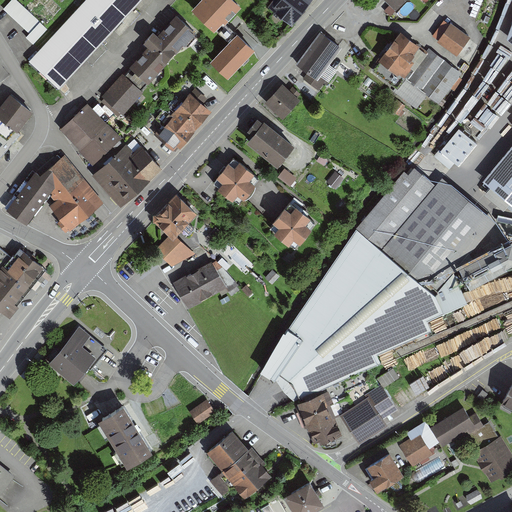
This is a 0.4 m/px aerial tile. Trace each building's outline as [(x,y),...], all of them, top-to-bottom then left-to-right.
[(48,29),(16,0),(12,0),(3,9),(30,34),(26,38),(33,45),(48,29)] [(85,0),(28,62),(60,91),(144,0),(166,0),(168,2),(169,0),(85,0)] [(242,8),(234,0),(200,0),(191,10),(215,32),(224,23),(226,25),(242,8)] [(280,0),(273,11),(292,26),(312,0),(280,0)] [(406,0),(384,0),(390,5),(396,11),(406,0)] [(396,11),(390,5),(385,11),(391,17),(396,11)] [(195,33),(177,16),(158,36),(154,32),(143,44),(147,47),(129,68),(131,69),(125,75),(142,90),(148,83),(149,84),(184,45),(185,46),(195,35),(194,34),(195,33)] [(472,38),(451,23),(450,25),(444,21),(433,36),(439,41),(437,42),(458,57),(472,38)] [(427,51),(401,32),(372,71),(396,88),(393,92),(417,109),(427,96),(439,105),(463,73),(429,48),(427,51)] [(342,48),(321,33),(298,65),(309,73),(304,80),(320,91),(327,81),(321,76),(342,48)] [(255,52),(237,34),(210,63),(228,80),(255,52)] [(500,49),(494,66),(503,69),(509,52),(500,49)] [(487,127),(511,93),(511,68),(499,85),(490,78),(477,95),(472,102),(480,109),(473,117),(487,127)] [(142,90),(125,75),(123,73),(102,97),(104,99),(101,102),(118,117),(121,114),(122,115),(144,92),(142,90)] [(290,90),(283,84),(265,103),(283,120),(301,101),(298,98),(301,94),(293,87),(290,90)] [(208,99),(195,88),(183,102),(177,96),(165,109),(193,134),(212,112),(203,104),(208,99)] [(33,113),(10,94),(0,107),(0,118),(17,132),(33,113)] [(399,116),(406,106),(397,100),(390,110),(399,116)] [(93,109),(87,103),(59,130),(79,150),(93,137),(107,124),(106,122),(111,117),(98,103),(93,109)] [(193,134),(165,109),(155,119),(162,125),(154,134),(174,151),(177,147),(180,150),(193,134)] [(0,118),(0,159),(20,135),(17,132),(0,118)] [(295,146),(265,122),(263,123),(258,119),(248,132),(253,136),(247,144),(277,168),(295,146)] [(108,123),(107,124),(93,137),(108,152),(123,138),(108,123)] [(330,134),(320,127),(314,137),(323,143),(330,134)] [(459,129),(441,151),(440,150),(435,156),(450,169),(455,163),(459,167),(478,144),(459,129)] [(93,137),(79,150),(79,151),(93,167),(108,152),(93,137)] [(163,169),(142,146),(135,152),(127,144),(93,175),(122,207),(163,169)] [(511,148),(484,183),(491,188),(511,204),(511,148)] [(104,203),(65,155),(40,176),(50,194),(55,202),(50,206),(60,221),(58,223),(66,233),(69,230),(70,231),(104,203)] [(328,161),(320,156),(317,162),(325,166),(328,161)] [(260,178),(234,158),(213,185),(239,205),(243,200),(244,201),(249,198),(253,194),(255,190),(256,185),(255,184),(260,178)] [(284,333),(260,373),(270,380),(271,379),(275,381),(276,380),(280,374),(293,384),(300,398),(381,364),(378,355),(432,331),(428,321),(468,304),(454,273),(459,267),(497,223),(442,178),(436,185),(415,168),(409,175),(404,172),(357,229),(286,334),(284,333)] [(298,178),(285,168),(278,177),(290,187),(298,178)] [(40,176),(33,170),(5,208),(8,209),(7,211),(28,226),(50,194),(40,176)] [(345,179),(335,172),(327,183),(336,190),(345,179)] [(511,204),(491,188),(484,195),(504,211),(507,208),(511,211),(511,204)] [(198,214),(177,194),(157,215),(154,215),(154,223),(156,223),(169,236),(174,240),(177,236),(198,214)] [(317,224),(290,203),(269,230),(296,251),(317,224)] [(223,234),(216,227),(206,239),(213,245),(223,234)] [(177,236),(174,240),(169,236),(155,251),(172,267),(196,254),(177,236)] [(504,244),(459,267),(471,290),(507,271),(506,269),(511,266),(511,243),(505,247),(504,244)] [(46,270),(19,249),(12,257),(0,247),(0,314),(1,312),(10,319),(20,307),(18,306),(46,270)] [(250,257),(243,250),(235,258),(241,265),(250,257)] [(212,262),(174,282),(188,309),(227,288),(229,292),(239,286),(217,261),(213,263),(212,262)] [(98,340),(80,326),(60,350),(55,347),(39,366),(44,370),(50,364),(74,384),(88,367),(91,369),(108,348),(98,340)] [(380,375),(385,384),(400,376),(395,366),(380,375)] [(32,370),(28,367),(21,376),(24,379),(32,370)] [(280,374),(276,380),(284,392),(293,401),(300,398),(293,384),(280,374)] [(511,384),(501,404),(511,410),(511,384)] [(329,390),(297,404),(298,406),(296,407),(305,429),(307,428),(308,430),(332,421),(331,419),(336,417),(343,413),(337,396),(332,398),(329,390)] [(488,394),(483,390),(478,397),(483,401),(488,394)] [(388,426),(369,397),(341,416),(360,445),(388,426)] [(216,412),(207,400),(190,412),(198,424),(216,412)] [(153,454),(124,407),(99,423),(128,470),(153,454)] [(470,417),(464,407),(431,427),(443,447),(467,432),(469,435),(484,426),(476,413),(470,417)] [(343,436),(336,417),(331,419),(332,421),(308,430),(314,445),(320,442),(321,445),(323,444),(324,447),(326,446),(326,448),(331,446),(332,448),(337,445),(335,439),(343,436)] [(407,433),(410,438),(420,433),(430,449),(439,443),(426,422),(407,433)] [(491,483),(511,470),(511,453),(501,436),(499,437),(490,423),(484,426),(469,435),(467,437),(476,452),(473,453),(491,483)] [(249,450),(233,431),(207,453),(223,472),(249,450)] [(430,449),(420,433),(410,438),(399,445),(413,467),(433,454),(430,449)] [(252,447),(249,450),(223,472),(222,472),(210,481),(223,496),(235,487),(245,499),(272,477),(265,469),(268,466),(252,447)] [(404,477),(390,454),(367,468),(374,479),(370,481),(377,493),(404,477)] [(199,469),(194,462),(182,471),(187,478),(199,469)] [(0,494),(15,477),(0,464),(0,494)] [(302,511),(325,499),(310,474),(284,489),(297,511),(302,511)]
